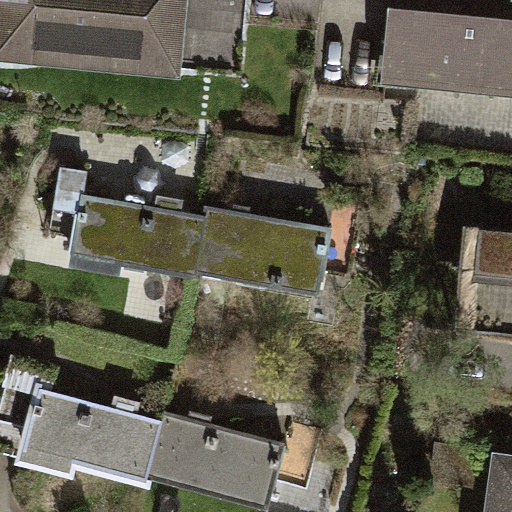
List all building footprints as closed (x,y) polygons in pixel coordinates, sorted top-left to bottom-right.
[(0,0),(0,59),(13,61),(15,45),(174,62),(177,33),(202,35),(199,64),(234,67),(241,0),(0,0)] [(241,0),(234,67),(199,64),(202,35),(177,33),(174,62),(15,45),(13,61),(172,77),(173,68),(241,75),(248,0),(241,0)] [(511,0),(393,0),(385,78),(511,90),(511,0)] [(76,236),(82,196),(87,171),(61,167),(51,232),(76,236)] [(76,236),(70,267),(119,275),(121,265),(195,278),(195,274),(205,216),(82,196),(76,236)] [(330,229),(323,270),(349,274),(360,210),(334,206),(330,229)] [(207,207),(205,216),(195,274),(319,295),(323,270),(330,229),(207,207)] [(511,237),(479,234),(472,318),(511,321),(511,237)] [(7,390),(39,398),(41,390),(53,393),(60,367),(16,356),(7,390)] [(39,398),(23,460),(71,473),(74,462),(146,481),(147,477),(162,421),(53,393),(41,390),(39,398)] [(164,412),(162,421),(147,477),(268,509),(275,480),(284,449),(285,444),(164,412)] [(421,482),(497,493),(500,472),(477,470),(480,449),(435,444),(433,464),(424,461),(421,482)] [(315,456),(284,449),(275,480),(307,488),(315,456)] [(511,511),(511,463),(501,462),(500,472),(497,493),(494,511),(511,511)]
